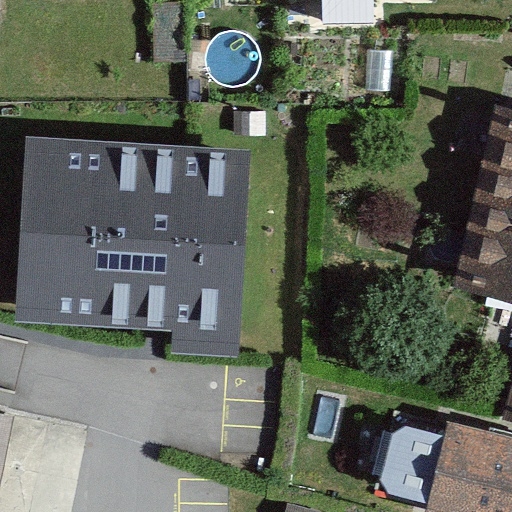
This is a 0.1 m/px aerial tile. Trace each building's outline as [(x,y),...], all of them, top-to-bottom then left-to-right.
[(511,411),(511,95),(505,94),(465,271),(511,281),(511,399),(509,411),(511,411)] [(243,329),(251,158),(26,148),(18,318),(243,329)] [(458,511),(511,511),(511,425),(446,411),(424,504),(458,511)] [(362,476),(388,478),(395,418),(369,415),(362,476)] [(0,484),(13,419),(0,416),(0,484)]
